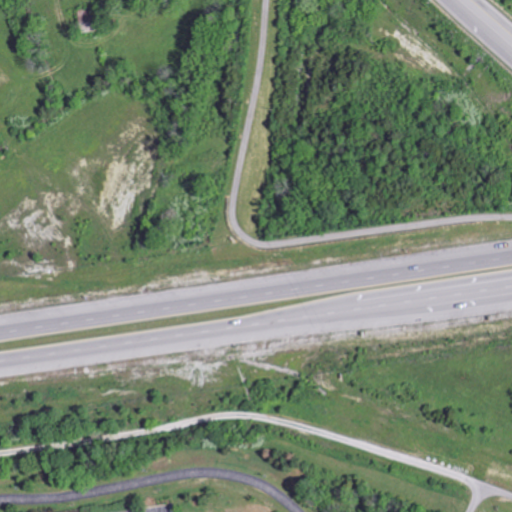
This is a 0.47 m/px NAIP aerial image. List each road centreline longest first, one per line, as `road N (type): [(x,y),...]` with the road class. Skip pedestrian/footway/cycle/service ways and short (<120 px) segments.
road 1 (primary): [(511,258),(0,337)]
road 2 (primary): [(0,370),(511,294)]
